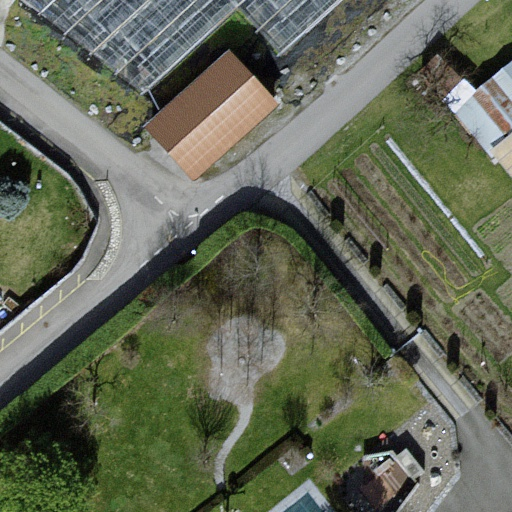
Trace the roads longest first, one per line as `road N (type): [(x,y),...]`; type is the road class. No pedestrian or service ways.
road 1 (residential): [(172,217),(257,165),(451,0)]
road 2 (residential): [(0,383),(127,275),(172,217)]
road 3 (residential): [(172,217),(0,81)]
